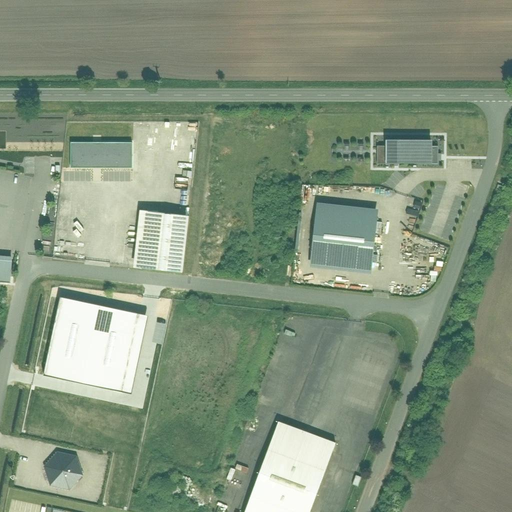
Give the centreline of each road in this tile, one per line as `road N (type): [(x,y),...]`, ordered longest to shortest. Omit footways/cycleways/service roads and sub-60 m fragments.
road 1 (residential): [(439,312),(22,264),(0,371)]
road 2 (tertiary): [(494,96),(0,94)]
road 3 (residential): [(439,312),(488,176),(494,96)]
road 4 (residential): [(364,511),(439,312)]
